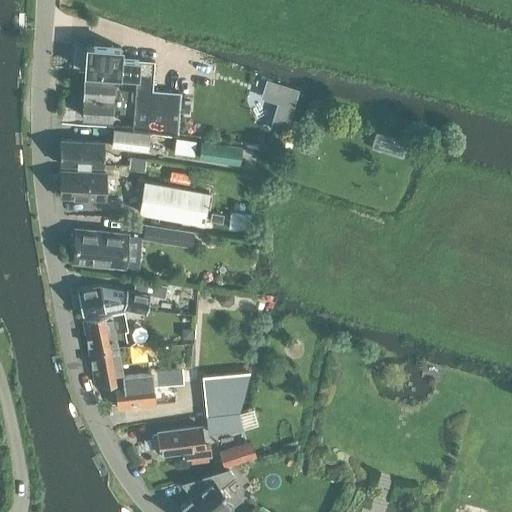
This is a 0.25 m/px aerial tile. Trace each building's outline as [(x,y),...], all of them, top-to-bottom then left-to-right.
[(152,60),(136,58),(136,57),(118,56),(119,46),(85,44),(83,69),(122,71),(135,72),(132,99),(131,112),(131,126),(175,131),(180,91),(149,87),(152,60)] [(120,98),(132,99),(135,72),(122,71),(120,98)] [(82,95),(110,96),(117,97),(117,87),(110,87),(111,76),(83,74),(82,95)] [(268,98),(290,106),(296,89),(274,81),(268,98)] [(110,96),(82,95),(80,115),(92,115),(92,120),(108,121),(110,96)] [(120,98),(113,98),(112,111),(131,112),(132,99),(120,98)] [(110,144),(145,148),(147,131),(112,127),(110,144)] [(377,132),(375,146),(405,151),(408,138),(377,132)] [(102,139),(58,138),(58,162),(102,163),(102,139)] [(174,152),(194,155),(196,141),(176,138),(174,152)] [(201,160),(240,165),(243,148),(203,142),(201,160)] [(104,171),(60,170),(59,194),(103,195),(104,171)] [(202,222),(207,190),(143,179),(137,210),(202,222)] [(251,226),(252,208),(231,207),(230,225),(251,226)] [(143,237),(192,245),(194,230),(146,222),(143,237)] [(123,264),(126,232),(74,228),(73,241),(70,243),(69,252),(72,255),(71,259),(91,261),(91,264),(106,265),(106,263),(123,264)] [(166,283),(134,277),(132,288),(125,287),(125,288),(122,305),(126,305),(126,306),(145,310),(148,293),(163,295),(166,283)] [(125,288),(99,283),(99,282),(75,287),(81,313),(104,309),(104,308),(122,305),(125,288)] [(81,319),(87,350),(124,343),(122,330),(125,329),(122,311),(81,319)] [(122,373),(147,370),(146,360),(126,362),(125,355),(128,355),(126,342),(124,343),(87,350),(94,383),(114,379),(122,378),(122,373)] [(122,378),(114,379),(114,381),(113,381),(116,406),(153,402),(151,385),(182,382),(180,367),(147,370),(122,373),(122,378)] [(205,375),(208,415),(238,411),(248,372),(205,375)] [(241,408),(246,424),(259,420),(255,404),(241,408)] [(242,428),(238,411),(208,415),(209,430),(242,428)] [(159,449),(159,452),(185,448),(186,458),(209,455),(208,445),(202,445),(199,424),(156,430),(156,432),(152,433),(150,436),(151,447),(155,450),(159,449)] [(220,446),(225,463),(258,452),(253,436),(220,446)] [(224,468),(180,481),(185,487),(190,483),(196,492),(175,509),(177,511),(219,511),(231,501),(221,489),(233,479),(224,468)]
